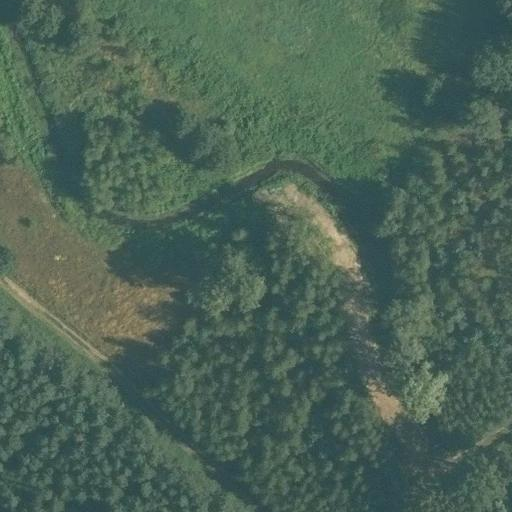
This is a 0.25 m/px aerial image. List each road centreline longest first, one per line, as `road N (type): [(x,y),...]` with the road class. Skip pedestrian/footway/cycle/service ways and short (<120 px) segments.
road 1 (track): [(0,285),(271,511)]
road 2 (track): [(437,511),(473,445),(511,417)]
